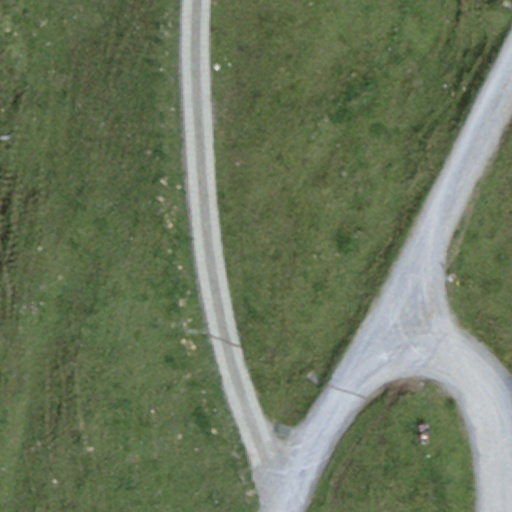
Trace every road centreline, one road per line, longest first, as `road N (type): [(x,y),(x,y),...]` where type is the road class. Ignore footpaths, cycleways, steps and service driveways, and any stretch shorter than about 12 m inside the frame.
road 1 (track): [(511,83),(405,312)]
road 2 (track): [(405,312),(318,440),(285,511)]
road 3 (track): [(494,511),(493,436),(470,378),(405,312)]
